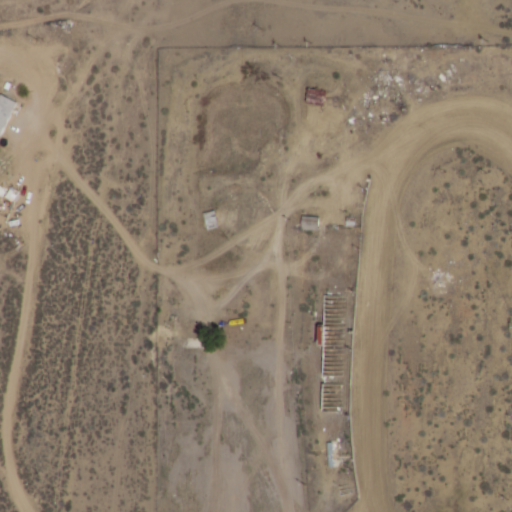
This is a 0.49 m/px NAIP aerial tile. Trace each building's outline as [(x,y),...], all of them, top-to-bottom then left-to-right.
[(0,132),(14,102),(0,96),(0,132)] [(316,217),(298,217),(298,230),(316,230),(316,217)] [(321,376),(341,376),(342,296),(322,296),(321,376)] [(198,327),(158,327),(158,338),(198,338),(198,327)] [(339,411),(339,384),(319,384),(319,411),(339,411)]
